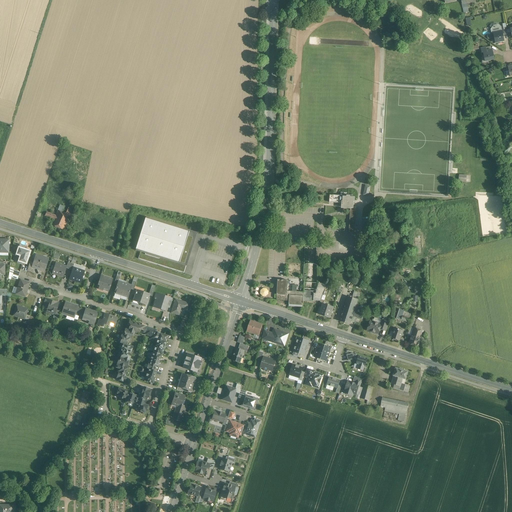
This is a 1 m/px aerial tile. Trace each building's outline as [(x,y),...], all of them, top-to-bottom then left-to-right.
[(498,25),(497,25),(496,27),(495,27),(495,28),(491,29),(491,30),(491,33),(492,33),(493,33),(495,43),(504,41),(501,27),(498,25)] [(486,51),(483,52),(484,53),(485,61),(494,59),(492,50),(486,51)] [(330,202),(337,203),(343,203),(342,207),(350,208),(349,232),(355,233),(355,227),(355,225),(357,225),(357,223),(355,223),(356,212),(357,212),(358,211),(356,210),(356,207),(357,207),(353,207),(354,202),(355,202),(355,197),(343,196),(330,195),(330,202)] [(54,220),(59,223),(60,221),(66,223),(70,215),(67,214),(66,214),(62,212),(58,210),(56,216),(47,212),(45,216),(54,220)] [(189,232),(145,218),(135,249),(141,251),(138,259),(184,273),(184,272),(187,265),(184,264),(192,238),(187,237),(189,232)] [(66,223),(60,221),(59,223),(54,220),(52,225),(63,230),(66,223)] [(0,239),(0,252),(8,252),(8,240),(0,239)] [(31,251),(18,247),(15,256),(19,257),(18,262),(26,265),(31,251)] [(48,259),(36,255),(33,264),(32,267),(34,268),(45,271),(48,259)] [(66,267),(55,263),(52,274),(63,277),(66,269),(66,267)] [(8,277),(18,280),(20,271),(11,268),(8,277)] [(73,268),(72,271),(69,279),(80,283),(84,272),(73,268)] [(112,279),(101,275),(100,276),(102,276),(100,283),(98,282),(97,285),(99,286),(98,289),(103,291),(103,289),(109,290),(112,279)] [(29,283),(20,280),(16,294),(25,297),(29,283)] [(289,301),(289,304),(303,306),(303,301),(304,292),(297,292),(297,285),(292,285),(292,292),(287,291),(288,281),(278,280),(276,300),(289,301)] [(125,284),(118,282),(114,293),(121,295),(125,284)] [(312,293),(304,292),(303,301),(313,302),(313,299),(315,300),(320,301),(325,285),(319,282),(316,290),(314,290),(314,291),(313,291),(313,293),(312,293)] [(125,284),(121,295),(128,298),(131,286),(125,284)] [(147,295),(136,291),(136,293),(135,294),(136,294),(134,300),(146,304),(147,300),(146,299),(147,295)] [(169,298),(156,294),(154,298),(153,299),(155,300),(153,306),(159,308),(160,310),(165,311),(168,303),(169,298)] [(352,298),(348,296),(340,321),(350,325),(350,323),(353,316),(357,318),(362,319),(363,315),(362,314),(354,312),(356,305),(358,300),(352,298)] [(58,303),(45,299),(43,307),(45,307),(48,308),(46,313),(54,315),(54,316),(56,311),(57,307),(58,303)] [(189,304),(175,300),(171,313),(179,315),(181,308),(187,310),(189,304)] [(78,306),(65,302),(62,314),(74,318),(75,315),(77,307),(78,306)] [(333,307),(323,304),(319,315),(330,318),(333,307)] [(363,308),(356,305),(354,312),(362,314),(363,311),(363,310),(363,308)] [(17,306),(13,316),(24,319),(28,309),(17,306)] [(97,313),(85,309),(85,310),(82,318),(82,319),(88,321),(88,320),(91,321),(90,324),(93,325),(97,313)] [(398,314),(396,319),(398,319),(397,323),(401,324),(402,320),(411,323),(414,313),(404,310),(403,316),(398,314)] [(117,317),(105,313),(103,320),(102,324),(104,325),(109,326),(110,323),(115,325),(117,317)] [(36,318),(30,316),(27,323),(33,325),(36,318)] [(262,324),(250,320),(246,331),(259,336),(262,324)] [(389,323),(382,320),(381,325),(380,329),(386,331),(389,323)] [(128,330),(135,332),(137,333),(137,332),(138,331),(145,333),(147,327),(137,324),(129,321),(128,325),(129,326),(128,330)] [(373,322),(370,321),(367,330),(378,334),(380,329),(381,325),(373,322)] [(152,329),(147,327),(145,333),(144,335),(150,337),(151,337),(152,337),(154,338),(156,332),(154,332),(155,329),(152,329)] [(403,331),(395,328),(394,332),(392,338),(399,341),(401,337),(403,331)] [(423,331),(414,328),(412,335),(409,344),(418,347),(423,331)] [(125,333),(124,336),(131,339),(132,335),(134,336),(135,332),(128,330),(125,329),(124,333),(125,333)] [(288,334),(274,329),(271,339),(277,341),(277,343),(284,346),(288,334)] [(271,333),(265,331),(263,339),(268,341),(271,333)] [(120,343),(123,344),(126,345),(127,345),(128,341),(130,342),(131,339),(124,336),(121,335),(120,339),(121,340),(120,343)] [(157,339),(154,338),(152,337),(151,340),(155,342),(156,343),(155,346),(164,349),(166,342),(162,341),(159,340),(157,339)] [(307,348),(309,341),(297,337),(295,345),(307,348)] [(243,344),(240,343),(238,349),(244,351),(247,352),(249,346),(243,344)] [(123,351),(130,354),(133,347),(127,345),(126,345),(123,344),(121,351),(122,351),(123,351)] [(331,348),(319,344),(317,344),(315,351),(328,355),(331,348)] [(304,356),(307,348),(295,345),(293,352),(304,356)] [(164,349),(155,346),(153,353),(162,355),(164,349)] [(238,349),(236,348),(233,355),(232,360),(239,362),(240,358),(241,358),(244,351),(238,349)] [(122,351),(120,358),(129,361),(131,357),(130,357),(130,354),(123,351),(122,351)] [(328,355),(315,351),(314,354),(315,355),(315,357),(325,361),(325,359),(327,359),(328,355)] [(162,355),(153,353),(152,355),(151,359),(160,362),(162,355)] [(200,359),(188,355),(184,368),(196,372),(200,359)] [(368,358),(359,355),(356,364),(358,365),(357,369),(363,371),(364,367),(365,367),(368,358)] [(275,361),(264,357),(262,362),(260,367),(264,368),(263,370),(267,371),(268,368),(273,369),(275,361)] [(118,361),(117,364),(126,367),(127,364),(128,365),(129,361),(120,358),(119,360),(119,361),(118,361)] [(160,362),(151,359),(149,365),(148,364),(147,369),(149,369),(154,371),(155,369),(157,370),(160,362)] [(118,372),(126,374),(127,371),(126,370),(127,367),(126,367),(117,364),(115,368),(118,369),(117,371),(118,372)] [(293,365),(290,375),(299,378),(302,368),(293,365)] [(404,370),(399,368),(399,369),(396,368),(393,376),(394,376),(391,384),(400,386),(400,387),(401,383),(403,378),(405,379),(408,372),(404,371),(404,370)] [(154,371),(149,369),(148,372),(147,372),(144,381),(153,384),(157,371),(154,371)] [(314,372),(307,369),(305,377),(308,377),(312,379),(314,373),(314,372)] [(126,374),(118,372),(116,379),(119,380),(118,380),(123,382),(123,381),(125,382),(126,378),(125,377),(126,374)] [(323,375),(317,373),(316,374),(314,373),(312,379),(308,377),(306,382),(311,384),(311,385),(319,388),(323,375)] [(195,378),(182,374),(177,387),(183,389),(191,392),(195,378)] [(329,377),(326,385),(338,388),(340,380),(329,377)] [(359,385),(354,384),(354,383),(351,382),(351,383),(348,382),(344,393),(352,396),(353,393),(356,394),(359,385)] [(226,386),(222,400),(231,403),(235,392),(240,394),(241,390),(242,385),(237,384),(235,389),(226,386)] [(373,387),(364,385),(360,399),(369,401),(373,387)] [(143,387),(141,393),(139,393),(136,404),(139,405),(137,411),(141,412),(141,413),(144,414),(144,413),(146,414),(148,406),(145,404),(147,398),(148,398),(151,389),(143,387)] [(123,398),(126,399),(128,393),(127,393),(127,391),(119,388),(117,394),(120,395),(119,398),(122,399),(123,398)] [(246,391),(241,390),(240,394),(238,398),(243,400),(241,406),(255,410),(259,399),(245,395),(246,391)] [(129,402),(134,403),(136,396),(133,395),(133,394),(130,393),(130,394),(128,393),(126,399),(125,402),(129,404),(129,402)] [(185,396),(175,393),(171,404),(177,406),(181,407),(182,405),(185,396)] [(408,404),(382,399),(380,407),(385,408),(385,411),(399,414),(398,421),(405,422),(408,404)] [(181,407),(177,406),(172,419),(176,421),(180,422),(185,407),(182,405),(181,407)] [(222,413),(218,412),(218,413),(214,412),(212,419),(223,422),(225,416),(225,415),(222,414),(222,413)] [(172,419),(167,418),(165,424),(174,427),(176,421),(172,419)] [(234,423),(230,421),(229,424),(227,428),(228,428),(227,432),(231,433),(230,434),(237,436),(238,434),(241,426),(241,425),(236,424),(234,424),(234,423)] [(251,423),(250,424),(248,423),(245,433),(249,434),(250,437),(255,434),(255,433),(257,432),(259,424),(253,422),(252,421),(251,423)] [(216,461),(208,459),(206,463),(210,464),(208,468),(213,470),(216,461)] [(225,459),(222,459),(221,462),(220,465),(219,469),(228,472),(231,462),(231,461),(225,459)] [(202,464),(197,462),(196,466),(197,468),(195,471),(197,472),(202,474),(202,473),(204,474),(206,468),(208,469),(208,468),(210,464),(206,463),(202,462),(202,464)] [(229,485),(227,484),(226,487),(223,486),(220,497),(226,499),(226,498),(232,499),(233,495),(236,495),(238,488),(237,488),(235,487),(229,485)] [(193,485),(190,485),(189,490),(188,490),(187,493),(188,494),(191,495),(192,494),(197,496),(198,494),(200,488),(197,487),(197,486),(194,485),(193,485)] [(215,492),(206,489),(204,494),(203,499),(206,500),(207,501),(208,501),(209,501),(212,502),(215,492)]
